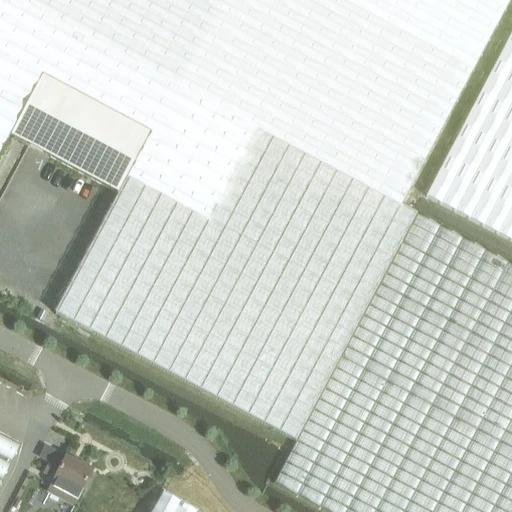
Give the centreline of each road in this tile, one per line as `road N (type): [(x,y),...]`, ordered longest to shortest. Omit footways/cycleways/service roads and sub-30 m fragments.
road 1 (unclassified): [(64,369),(181,427),(234,502),(252,511)]
road 2 (unclassified): [(0,496),(64,369)]
